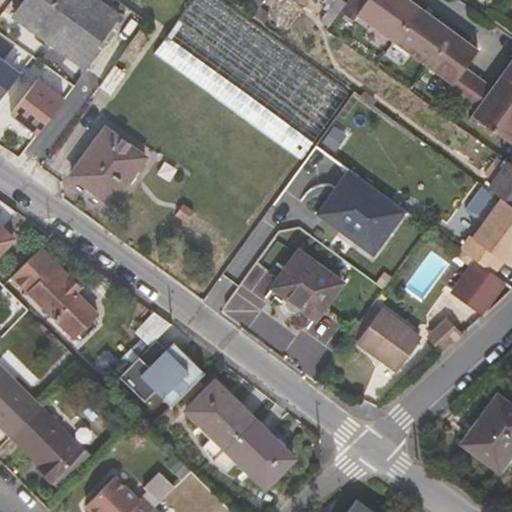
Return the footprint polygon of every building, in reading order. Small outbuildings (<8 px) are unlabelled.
[(92,0),(23,0),(13,15),(83,67),(117,18),(92,0)] [(347,90),(221,0),(193,0),(167,36),(311,141),(347,90)] [(305,0),(323,13),(333,0),(305,0)] [(344,3),(340,0),(333,0),(323,13),(318,20),(328,27),(339,11),(344,3)] [(345,0),(344,3),(339,11),(352,20),(356,14),(389,37),(411,2),(407,0),(345,0)] [(447,29),(411,2),(389,37),(426,63),(447,29)] [(447,29),(426,63),(451,82),(445,88),(457,97),(477,76),(461,66),(474,48),(447,29)] [(311,141),(167,36),(153,56),(298,160),(311,141)] [(0,104),(31,52),(18,44),(9,58),(0,52),(0,104)] [(511,56),(496,79),(511,90),(511,56)] [(111,68),(95,90),(106,98),(121,75),(111,68)] [(13,115),(42,133),(66,92),(37,75),(13,115)] [(491,86),(477,76),(457,97),(475,108),(471,113),(508,140),(511,134),(511,90),(496,79),(491,86)] [(104,129),(70,176),(111,205),(143,158),(104,129)] [(492,156),(482,170),(494,179),(505,165),(492,156)] [(505,165),(494,179),(488,188),(500,197),(511,205),(511,164),(508,161),(505,165)] [(405,211),(348,169),(315,214),(352,240),(364,224),(385,238),(405,211)] [(511,205),(500,197),(471,237),(469,235),(459,249),(492,273),(501,260),(506,263),(511,254),(511,205)] [(3,229),(17,212),(0,200),(0,253),(14,239),(3,229)] [(181,203),(174,212),(187,222),(195,212),(181,203)] [(364,224),(352,240),(372,255),(385,238),(364,224)] [(74,337),(97,313),(67,284),(71,280),(38,248),(11,277),(40,304),(74,337)] [(297,252),(271,287),(286,299),(285,301),(284,302),(284,303),(285,305),(285,306),(292,311),(293,311),(295,311),(296,310),(297,310),(299,308),(313,319),(339,283),(297,252)] [(500,282),(471,260),(448,292),(477,313),(500,282)] [(349,336),(357,342),(396,370),(419,337),(381,309),(372,303),(349,336)] [(135,332),(149,346),(156,340),(171,325),(154,313),(135,332)] [(446,321),(425,340),(440,355),(460,336),(446,321)] [(137,358),(141,362),(126,376),(147,397),(155,390),(161,395),(170,385),(181,396),(204,373),(182,351),(177,356),(172,351),(169,353),(166,349),(156,340),(149,346),(137,358)] [(177,356),(182,351),(173,342),(166,349),(169,353),(172,351),(177,356)] [(141,362),(137,358),(123,373),(126,376),(141,362)] [(39,406),(0,367),(0,421),(12,433),(39,406)] [(186,409),(224,448),(252,419),(214,381),(186,409)] [(170,385),(161,395),(171,406),(181,396),(170,385)] [(511,406),(497,395),(462,442),(499,469),(511,451),(511,406)] [(12,433),(8,437),(33,461),(37,457),(54,476),(82,448),(39,406),(12,433)] [(224,448),(265,489),(294,460),(252,419),(224,448)] [(0,429),(8,437),(12,433),(0,421),(0,429)] [(33,461),(51,479),(54,476),(37,457),(33,461)] [(147,511),(150,509),(139,497),(136,500),(111,475),(83,502),(92,511),(147,511)] [(374,511),(359,501),(350,511),(374,511)]
